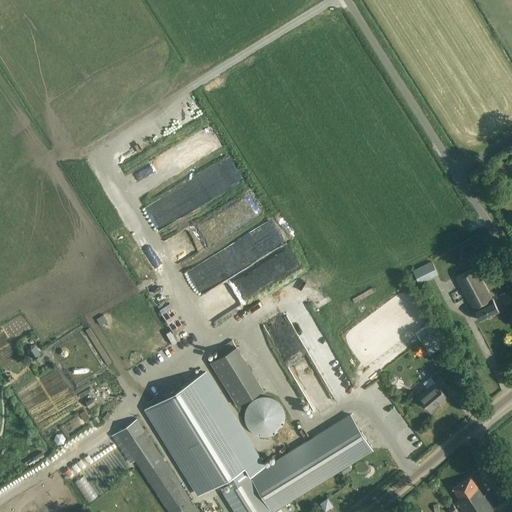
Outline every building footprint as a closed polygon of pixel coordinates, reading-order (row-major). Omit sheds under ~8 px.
[(462,250),(481,239),(477,234),(459,245),(462,250)] [(438,274),(431,261),(412,270),(419,283),(438,274)] [(475,268),(457,278),(469,302),(470,302),(480,321),(499,311),(493,299),(492,300),(475,268)] [(506,287),(498,290),(501,296),(509,293),(506,287)] [(191,331),(197,328),(191,317),(186,320),(191,331)] [(275,337),(279,336),(275,323),(270,325),(275,337)] [(176,344),(181,341),(174,330),(169,333),(176,344)] [(41,354),(35,346),(31,345),(28,347),(27,351),(33,359),(41,354)] [(206,365),(232,408),(263,389),(236,346),(206,365)] [(146,409),(191,480),(199,494),(217,483),(245,466),(251,476),(264,468),(205,372),(146,409)] [(440,376),(434,381),(429,377),(422,383),(427,390),(419,397),(430,411),(447,397),(442,390),(448,386),(440,376)] [(277,401),(267,397),(256,398),(247,406),(244,417),(247,428),(256,435),(267,436),(278,432),(284,422),(284,411),(277,401)] [(234,511),(281,511),(279,507),(295,498),(372,450),(351,414),(264,468),(251,476),(245,466),(217,483),(223,493),(234,511)] [(198,511),(136,419),(116,432),(169,511),(198,511)] [(61,446),(69,445),(68,435),(59,436),(61,446)] [(470,477),(452,489),(459,500),(456,502),(462,511),(497,511),(485,494),(483,495),(470,477)] [(331,497),(324,503),(330,511),(337,505),(331,497)]
